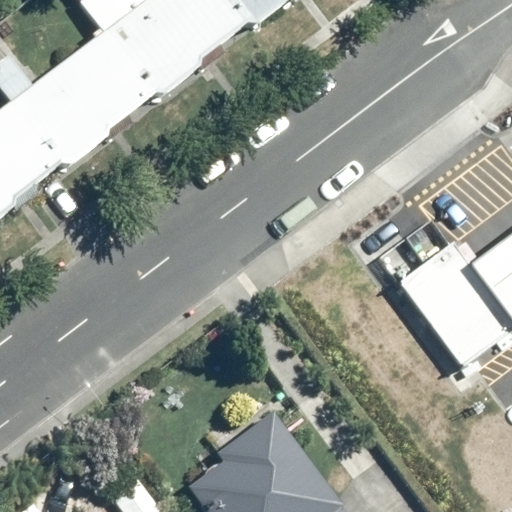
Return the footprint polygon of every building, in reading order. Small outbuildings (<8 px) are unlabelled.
[(145,0),(0,111),(0,224),(298,0),(145,0)] [(511,228),(461,266),(507,328),(511,324),(511,228)] [(507,328),(461,266),(448,246),(397,285),(460,368),(507,328)] [(331,511),(343,504),(275,410),(215,454),(222,463),(189,487),(207,511),(331,511)] [(157,511),(137,481),(110,499),(118,511),(157,511)]
